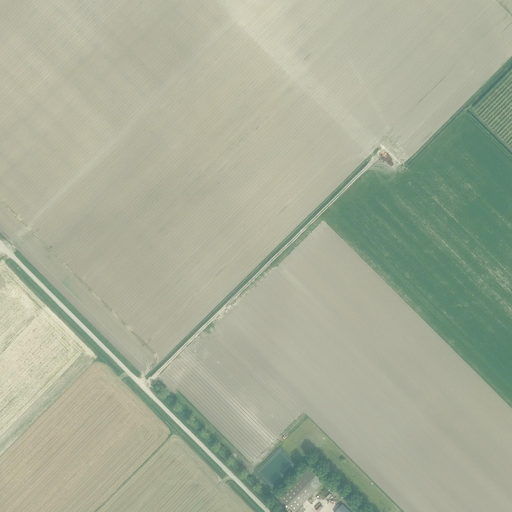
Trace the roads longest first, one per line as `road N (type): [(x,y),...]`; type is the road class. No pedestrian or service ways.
road 1 (unclassified): [(267,511),(0,244)]
road 2 (track): [(143,387),(370,163)]
